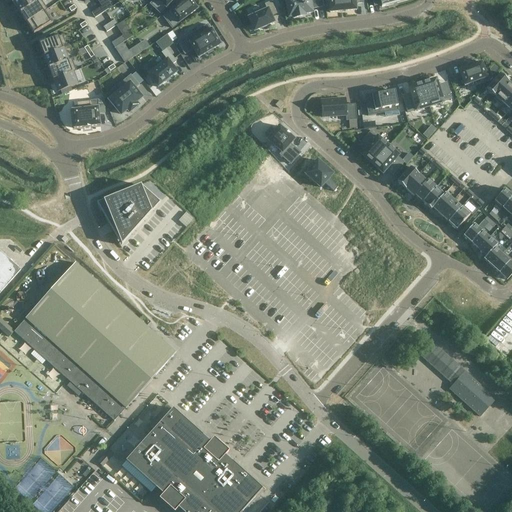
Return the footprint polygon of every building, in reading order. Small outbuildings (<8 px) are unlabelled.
[(15,0),(13,2),(19,12),(38,0),(15,0)] [(47,9),(41,0),(38,0),(19,12),(26,23),(47,9)] [(154,0),(150,4),(160,14),(173,0),(154,0)] [(197,10),(198,9),(190,0),(186,0),(164,17),(172,28),(197,9),(197,10)] [(323,7),(321,0),(286,0),(289,17),(296,16),(297,18),(305,17),(305,14),(312,13),(311,9),(323,7)] [(328,0),(330,13),(356,10),(355,4),(363,3),(363,0),(328,0)] [(248,18),(254,32),(274,23),(271,16),(278,13),(273,1),(265,5),(267,9),(248,18)] [(108,9),(105,4),(92,13),(95,18),(108,9)] [(46,11),(48,10),(47,9),(26,23),(34,34),(52,22),(46,11)] [(104,26),(107,30),(118,23),(114,19),(104,26)] [(198,58),(221,45),(212,29),(210,30),(208,25),(177,42),(185,55),(193,50),(198,58)] [(67,47),(62,35),(39,44),(44,56),(67,47)] [(126,41),(123,36),(111,43),(115,48),(126,41)] [(69,59),(65,48),(67,48),(67,47),(44,56),(48,68),(69,59)] [(176,61),(166,49),(161,53),(167,60),(148,75),(149,76),(147,77),(152,83),(153,81),(158,87),(177,72),(172,65),(176,61)] [(76,71),(72,58),(69,59),(48,68),(53,80),(74,72),(76,71)] [(482,62),(459,71),(464,86),(487,78),(482,62)] [(79,84),(74,72),(53,80),(58,92),(79,84)] [(509,82),(500,74),(486,89),(495,97),(509,82)] [(138,85),(131,75),(125,80),(129,84),(110,100),(120,113),(120,114),(121,114),(122,114),(127,109),(129,112),(131,111),(130,111),(136,106),(136,107),(138,106),(135,102),(140,98),(141,98),(141,97),(134,89),(139,85),(138,85)] [(436,80),(422,84),(429,107),(443,103),(442,102),(451,99),(447,85),(438,87),(436,80)] [(511,96),(511,85),(509,82),(495,97),(504,105),(511,96)] [(411,95),(402,98),(407,112),(415,110),(416,111),(429,107),(422,84),(409,88),(411,95)] [(374,111),(398,107),(395,91),(371,96),(372,102),(366,104),(368,117),(375,116),(374,111)] [(345,99),(321,101),(322,117),(345,116),(346,121),(357,120),(355,104),(345,105),(345,99)] [(105,113),(103,100),(84,102),(85,109),(73,110),(72,110),(72,111),(73,116),(72,116),(73,123),(74,123),(74,127),(74,129),(100,126),(100,124),(99,113),(105,113)] [(429,138),(437,129),(432,124),(423,133),(429,138)] [(279,126),(275,131),(271,127),(264,134),(269,138),(267,140),(282,153),(280,155),(290,164),(300,153),(290,144),(294,140),(289,135),(285,131),(279,126)] [(370,131),(361,142),(368,148),(361,155),(372,164),(388,146),(377,137),(370,131)] [(388,146),(372,164),(382,173),(389,165),(396,171),(404,162),(397,156),(398,155),(388,146)] [(320,188),(324,183),(334,192),(338,187),(328,179),(332,174),(317,161),(305,174),(320,188)] [(405,190),(418,175),(410,167),(396,182),(405,190)] [(415,195),(427,182),(418,175),(405,190),(413,197),(415,195)] [(423,202),(436,188),(428,180),(427,182),(415,195),(423,202)] [(204,221),(162,268),(182,285),(186,280),(199,291),(204,285),(216,295),(224,287),(220,284),(234,268),(238,272),(272,233),(254,218),(257,215),(225,187),(219,194),(209,186),(190,208),(204,221)] [(432,208),(444,195),(436,188),(423,202),(431,210),(432,208)] [(131,189),(97,203),(126,241),(160,203),(131,189)] [(511,197),(511,195),(505,189),(494,201),(502,208),(511,197)] [(440,215),(453,200),(445,193),(444,195),(432,208),(440,215)] [(511,212),(511,197),(502,208),(510,215),(511,212)] [(448,223),(461,208),(453,200),(440,215),(448,223)] [(457,231),(470,216),(461,208),(448,223),(457,231)] [(471,243),(482,231),(474,224),(463,236),(471,243)] [(479,250),(489,238),(482,231),(471,243),(479,250)] [(489,238),(479,250),(486,257),(494,248),(497,245),(489,238)] [(491,267),(502,254),(494,248),(486,257),(483,260),(491,267)] [(0,250),(0,293),(22,270),(0,250)] [(499,273),(509,261),(502,254),(491,267),(499,273)] [(507,281),(511,274),(511,263),(509,261),(499,273),(507,281)] [(167,346),(138,320),(75,264),(14,332),(114,422),(146,386),(175,353),(167,346)] [(0,327),(9,336),(15,330),(0,315),(0,327)] [(480,417),(496,399),(433,343),(421,357),(453,385),(449,389),(480,417)] [(241,511),(262,489),(173,409),(126,461),(182,511),(241,511)]
